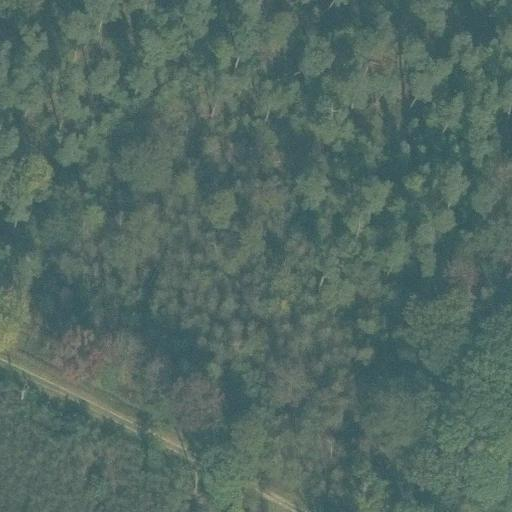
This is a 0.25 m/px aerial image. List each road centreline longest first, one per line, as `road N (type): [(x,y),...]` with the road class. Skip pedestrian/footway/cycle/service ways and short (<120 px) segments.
road 1 (track): [(0,365),(291,511)]
road 2 (track): [(511,284),(400,511)]
